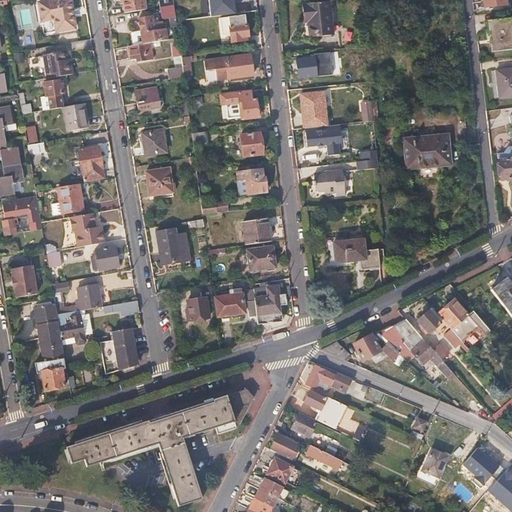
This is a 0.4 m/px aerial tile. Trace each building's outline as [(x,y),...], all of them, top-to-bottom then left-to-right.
[(27,0),(13,0),(7,1),(10,26),(21,24),(21,20),(31,18),(27,0)] [(70,0),(35,0),(39,27),(53,25),(54,34),(75,32),(70,0)] [(145,5),(144,0),(122,0),(124,8),(145,5)] [(330,1),(303,4),(305,23),(308,23),(309,37),(334,35),(330,1)] [(176,27),(174,7),(173,5),(161,7),(162,20),(171,19),(172,28),(176,27)] [(150,43),(167,40),(165,29),(163,30),(162,22),(154,23),(153,16),(138,18),(142,44),(150,43)] [(245,16),(229,18),(232,44),(248,42),(245,16)] [(511,18),(488,22),(491,51),(511,49),(511,18)] [(153,60),(150,43),(142,44),(129,46),(131,60),(137,59),(137,62),(153,60)] [(341,58),(340,49),(322,51),(323,59),(341,58)] [(68,61),(67,52),(44,56),(47,78),(73,74),(71,61),(68,61)] [(207,83),(252,76),(250,55),(225,58),(204,61),(207,83)] [(314,58),(297,60),(299,78),(316,76),(314,58)] [(183,77),(182,68),(168,70),(169,79),(183,77)] [(511,68),(496,71),(497,80),(499,80),(501,98),(511,97),(511,68)] [(59,81),(44,84),(46,97),(46,98),(48,97),(51,110),(63,108),(61,95),(64,95),(64,94),(62,85),(60,86),(59,81)] [(157,88),(136,92),(139,111),(161,107),(157,88)] [(220,94),(221,105),(227,104),(227,107),(243,105),(244,119),(258,117),(256,99),(252,99),(251,90),(220,94)] [(324,92),(300,94),(303,129),(327,127),(324,92)] [(201,97),(193,98),(194,106),(202,105),(201,97)] [(189,115),(186,100),(178,101),(180,117),(189,115)] [(376,100),(360,102),(363,122),(379,119),(376,100)] [(88,128),(84,104),(63,108),(68,131),(88,128)] [(23,115),(27,114),(32,113),(31,105),(26,105),(21,106),(23,115)] [(20,163),(17,147),(7,148),(6,138),(4,126),(13,125),(10,106),(0,107),(0,157),(1,157),(3,166),(4,177),(0,178),(0,196),(15,194),(13,183),(23,181),(20,163)] [(37,144),(34,127),(25,128),(26,135),(28,146),(37,144)] [(162,130),(142,134),(146,156),(166,152),(162,130)] [(338,131),(303,133),(303,148),(327,147),(328,159),(339,159),(338,131)] [(208,144),(206,132),(191,133),(193,146),(208,144)] [(259,133),(241,135),(244,157),(262,155),(259,133)] [(448,136),(405,140),(407,169),(451,165),(448,136)] [(511,178),(511,146),(510,147),(502,153),(497,153),(501,180),(511,178)] [(103,170),(99,147),(78,151),(82,173),(83,173),(85,182),(103,179),(101,171),(103,170)] [(373,154),(354,155),(355,172),(375,170),(373,154)] [(169,169),(146,172),(150,196),(172,192),(172,191),(176,191),(175,184),(171,184),(169,169)] [(262,169),(245,171),(248,195),(267,192),(265,177),(263,178),(262,169)] [(346,195),(343,170),(335,171),(335,173),(325,174),(314,175),(314,181),(312,181),(313,186),(315,186),(315,190),(320,193),(326,193),(329,195),(337,194),(338,196),(346,195)] [(83,211),(78,183),(57,187),(63,214),(83,211)] [(41,222),(37,195),(3,201),(5,219),(2,220),(4,229),(16,227),(15,224),(19,224),(17,215),(28,213),(31,230),(43,229),(41,222)] [(199,203),(198,198),(174,202),(175,210),(184,208),(184,205),(199,203)] [(217,212),(216,203),(201,205),(202,213),(217,212)] [(168,205),(153,208),(156,224),(171,221),(168,205)] [(75,231),(78,247),(105,242),(102,226),(94,227),(93,223),(94,223),(93,213),(70,217),(73,232),(75,231)] [(204,227),(203,219),(191,221),(192,229),(204,227)] [(271,242),(268,219),(243,222),(245,245),(271,242)] [(175,229),(156,233),(159,251),(161,251),(164,265),(185,261),(190,260),(185,234),(181,234),(176,235),(175,229)] [(363,240),(334,244),(336,263),(360,260),(361,270),(379,268),(377,250),(364,251),(363,240)] [(114,246),(96,250),(99,269),(118,266),(114,246)] [(272,247),(247,250),(250,271),(275,267),(272,247)] [(62,266),(59,250),(57,251),(47,253),(49,268),(62,266)] [(32,263),(9,268),(15,297),(38,293),(32,263)] [(511,286),(506,278),(491,290),(511,317),(511,286)] [(101,307),(97,280),(87,282),(88,286),(83,287),(85,298),(76,300),(78,311),(79,311),(101,307)] [(54,293),(70,291),(69,282),(53,284),(54,293)] [(280,313),(277,286),(253,289),(254,301),(256,316),(280,313)] [(245,313),(242,294),(234,295),(214,297),(216,317),(245,313)] [(188,308),(186,308),(187,320),(209,317),(206,298),(187,301),(188,308)] [(490,331),(473,311),(469,315),(454,299),(437,314),(443,321),(451,329),(462,342),(478,327),(486,335),(490,331)] [(139,313),(137,301),(103,307),(104,313),(120,311),(121,316),(139,313)] [(256,316),(254,301),(248,302),(249,317),(256,316)] [(59,334),(54,305),(35,308),(40,337),(59,334)] [(429,333),(443,321),(437,314),(431,308),(418,321),(429,333)] [(85,344),(79,311),(78,311),(57,315),(61,334),(62,343),(76,340),(77,345),(85,344)] [(433,350),(406,319),(398,324),(384,331),(377,335),(387,344),(399,354),(408,363),(416,356),(423,365),(431,359),(448,379),(454,374),(442,360),(433,350)] [(99,341),(105,373),(134,364),(136,359),(131,329),(111,332),(112,339),(99,341)] [(462,342),(451,329),(444,335),(455,348),(459,345),(466,352),(469,350),(462,342)] [(64,366),(59,334),(40,337),(44,363),(37,364),(38,371),(41,371),(44,390),(65,387),(61,367),(64,366)] [(371,334),(353,343),(361,361),(380,353),(371,334)] [(349,354),(338,342),(321,350),(345,360),(349,354)] [(450,353),(441,343),(433,350),(442,360),(450,353)] [(399,354),(387,344),(382,350),(393,360),(399,354)] [(310,361),(301,378),(305,380),(314,363),(310,361)] [(353,379),(336,372),(335,373),(315,365),(305,384),(316,389),(320,381),(346,393),(353,379)] [(183,439),(215,429),(217,435),(237,428),(254,397),(250,393),(248,390),(246,389),(141,423),(76,444),(67,448),(71,464),(84,460),(87,467),(158,444),(178,507),(201,499),(183,439)] [(335,429),(346,406),(327,397),(326,399),(310,391),(304,402),(317,409),(316,411),(318,412),(315,419),(335,429)] [(496,422),(511,408),(511,399),(492,417),(496,422)] [(316,422),(299,414),(291,430),(309,438),(316,422)] [(423,432),(428,421),(418,417),(414,428),(423,432)] [(76,444),(141,423),(140,421),(75,441),(76,444)] [(362,442),(367,430),(358,426),(353,437),(362,442)] [(296,443),(278,434),(271,449),(270,451),(292,462),(299,448),(295,446),(296,443)] [(343,461),(334,457),(325,453),(310,445),(306,453),(339,469),(340,466),(343,461)] [(334,457),(338,449),(329,445),(325,453),(334,457)] [(499,467),(477,448),(463,465),(476,476),(474,477),(484,485),(499,467)] [(447,457),(432,450),(423,470),(439,476),(447,457)] [(293,468),(275,459),(267,474),(285,483),(293,468)] [(349,470),(351,466),(343,461),(340,466),(349,470)] [(292,486),(300,471),(293,468),(285,483),(292,486)] [(511,475),(506,470),(488,491),(511,511),(511,475)] [(272,508),(282,488),(265,479),(254,499),(272,508)] [(270,511),(272,508),(254,499),(247,511),(270,511)]
